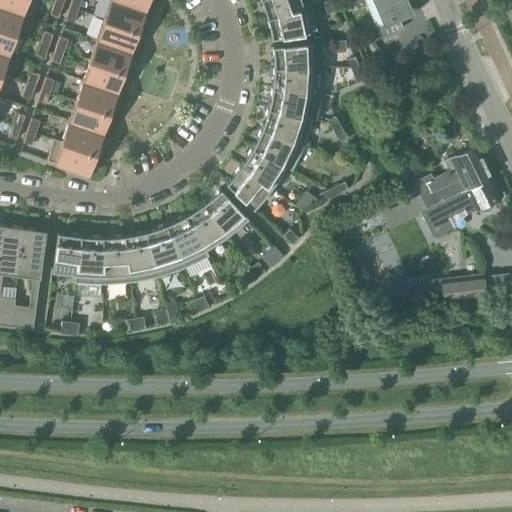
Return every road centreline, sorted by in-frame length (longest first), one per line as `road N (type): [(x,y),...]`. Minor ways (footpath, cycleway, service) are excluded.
road 1 (secondary): [(0,424),(169,430),(511,408)]
road 2 (secondary): [(511,370),(248,388),(0,384)]
road 3 (residential): [(0,189),(99,200),(142,190),(181,167),(221,103),(227,46),(215,0)]
